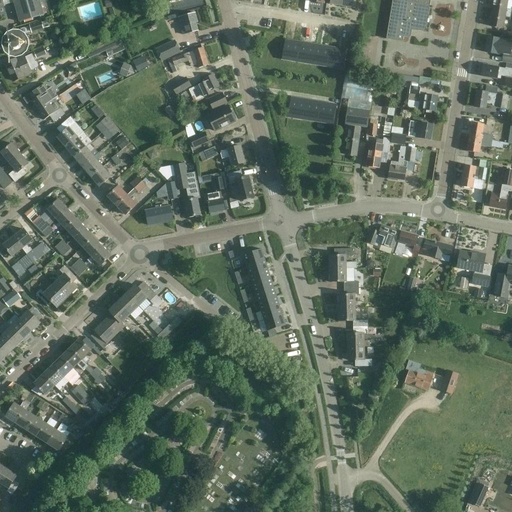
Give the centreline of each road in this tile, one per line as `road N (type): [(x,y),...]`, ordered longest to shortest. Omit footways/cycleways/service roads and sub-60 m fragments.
road 1 (residential): [(343,478),(325,370),(282,221)]
road 2 (residential): [(282,221),(225,10)]
road 3 (residential): [(438,214),(473,0)]
road 4 (residential): [(0,392),(139,254)]
road 5 (residential): [(282,221),(362,208),(438,214)]
road 6 (residential): [(282,221),(139,254)]
road 7 (residential): [(225,10),(354,26)]
